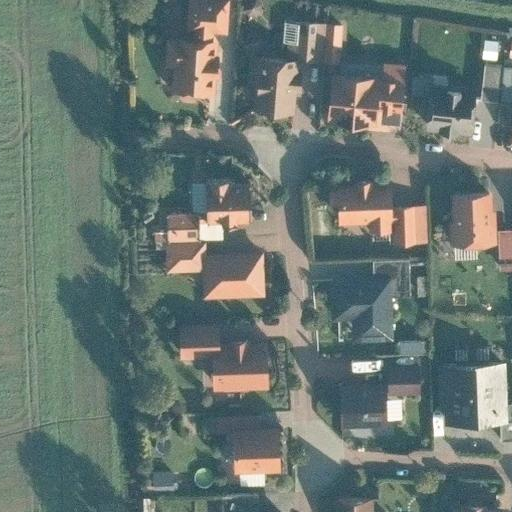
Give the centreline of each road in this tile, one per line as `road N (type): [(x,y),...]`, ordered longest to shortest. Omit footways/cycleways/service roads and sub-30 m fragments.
road 1 (residential): [(280,145),(309,460)]
road 2 (residential): [(280,145),(511,167)]
road 3 (residential): [(309,460),(511,465)]
road 4 (residential): [(152,136),(280,145)]
